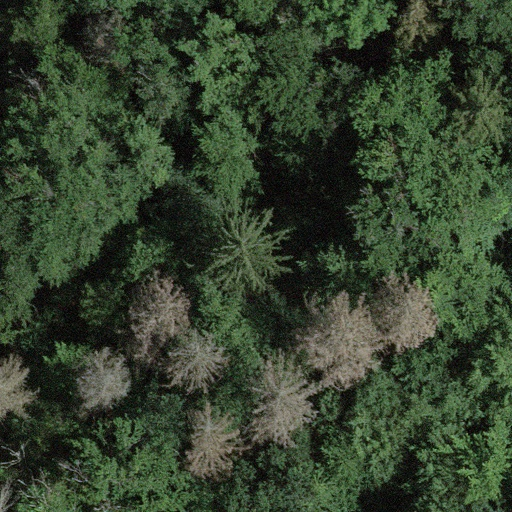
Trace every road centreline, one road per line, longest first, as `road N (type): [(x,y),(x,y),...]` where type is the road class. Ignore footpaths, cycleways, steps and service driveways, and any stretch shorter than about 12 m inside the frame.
road 1 (track): [(421,470),(511,330)]
road 2 (track): [(511,426),(421,470),(381,511)]
